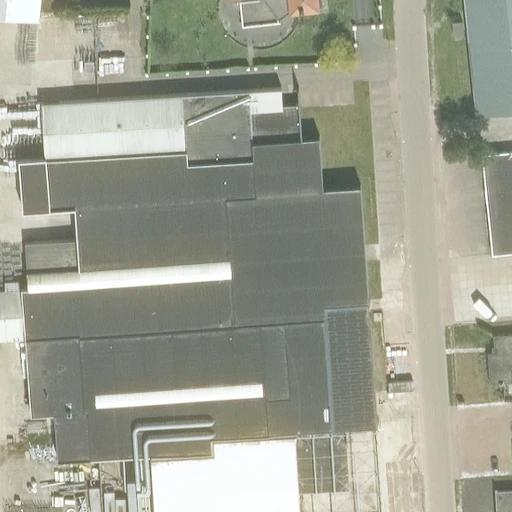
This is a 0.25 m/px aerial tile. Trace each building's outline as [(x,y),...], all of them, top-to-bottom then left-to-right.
[(0,0),(0,19),(37,24),(39,0),(0,0)] [(234,0),(235,3),(236,7),(239,9),(240,10),(242,26),(278,22),(278,18),(292,8),(317,5),(315,0),(234,0)] [(511,0),(466,0),(479,114),(511,110),(511,0)] [(454,36),(464,35),(462,21),(452,22),(454,36)] [(45,157),(19,159),(23,216),(48,214),(75,212),(77,212),(226,202),(300,197),(323,195),(323,189),(319,138),(301,139),(298,106),(281,107),(280,89),(249,91),(181,95),(41,103),(45,157)] [(511,150),(482,153),(493,254),(511,251),(511,150)] [(27,289),(0,290),(0,343),(26,342),(27,342),(285,325),(323,323),(322,303),(370,300),(364,212),(362,186),(323,189),(323,195),(300,197),(226,202),(77,212),(80,270),(28,273),(28,278),(29,289),(27,289)] [(0,242),(6,242),(6,226),(12,226),(12,211),(0,210),(0,242)] [(76,239),(25,242),(26,271),(79,268),(77,239),(76,239)] [(479,324),(511,321),(511,287),(477,289),(479,324)] [(370,300),(322,303),(323,323),(327,394),(330,426),(345,425),(377,423),(370,300)] [(285,325),(27,342),(31,412),(31,415),(55,413),(58,460),(91,458),(91,464),(155,460),(157,460),(214,457),(213,441),(330,433),(330,426),(327,394),(323,323),(285,325)] [(511,334),(493,335),(494,353),(488,353),(489,384),(511,382),(511,334)] [(214,457),(157,460),(159,511),(350,511),(348,483),(346,441),(345,425),(330,426),(330,433),(213,441),(214,457)] [(377,439),(346,441),(348,483),(380,481),(377,439)] [(381,511),(380,481),(348,483),(350,511),(381,511)] [(511,511),(511,490),(496,491),(497,511),(511,511)]
